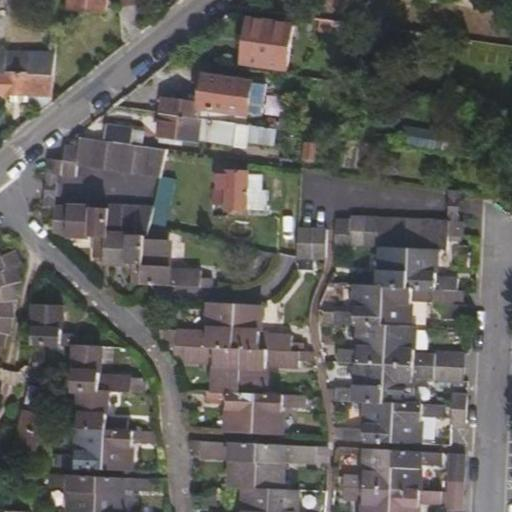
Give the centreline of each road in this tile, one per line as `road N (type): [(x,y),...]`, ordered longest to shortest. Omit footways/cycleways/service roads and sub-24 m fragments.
road 1 (residential): [(491,511),(503,234)]
road 2 (secondary): [(0,167),(212,0)]
